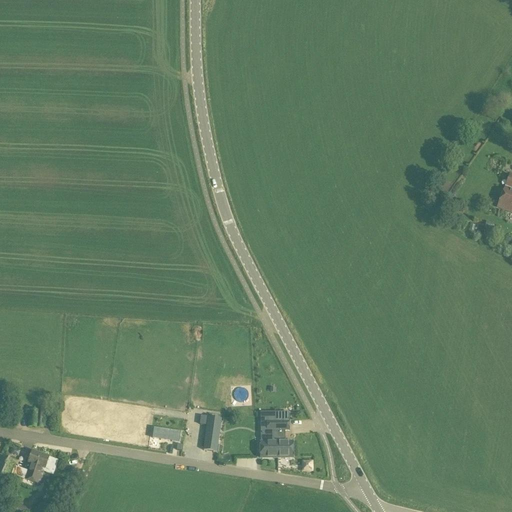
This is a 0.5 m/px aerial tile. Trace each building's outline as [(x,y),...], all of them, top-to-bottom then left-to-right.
[(511,213),(511,175),(510,175),(497,207),(511,213)] [(481,195),(473,204),(490,220),(498,211),(481,195)] [(492,237),(494,224),(485,222),(483,235),(492,237)] [(42,428),(44,409),(39,408),(38,411),(27,410),(27,415),(30,416),(29,427),(42,428)] [(267,430),(267,431),(285,431),(285,432),(289,432),(289,413),(267,413),(267,430)] [(217,454),(221,420),(207,418),(206,426),(203,452),(217,454)] [(241,434),(254,433),(254,422),(240,423),(241,434)] [(157,434),(183,437),(184,429),(158,426),(157,434)] [(260,445),(260,459),(292,459),(292,442),(285,442),(285,432),(285,431),(267,431),(267,430),(260,430),(260,445)] [(32,452),(27,469),(34,471),(36,466),(45,469),(44,473),(53,476),(58,461),(49,458),(32,452)] [(0,456),(0,480),(6,483),(8,483),(10,479),(14,467),(16,462),(0,456)] [(14,467),(10,479),(15,481),(17,478),(23,480),(40,485),(44,473),(45,469),(36,466),(34,471),(27,469),(26,471),(14,467)] [(29,511),(30,510),(25,508),(27,504),(15,500),(10,511),(29,511)]
